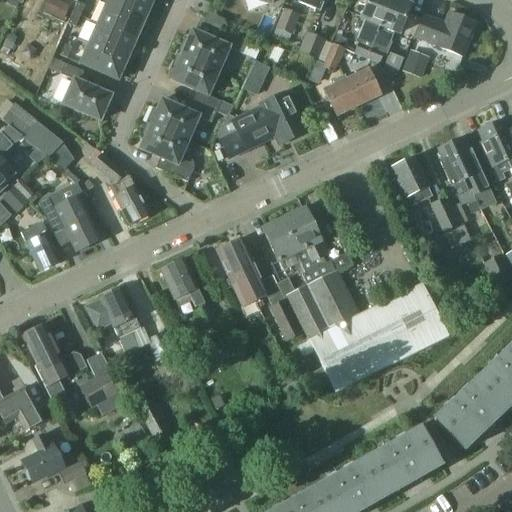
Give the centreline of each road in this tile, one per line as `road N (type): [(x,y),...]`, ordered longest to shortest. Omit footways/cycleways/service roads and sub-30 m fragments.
road 1 (residential): [(204,221),(511,77)]
road 2 (residential): [(204,221),(112,151),(179,0)]
road 3 (residential): [(24,306),(204,221)]
